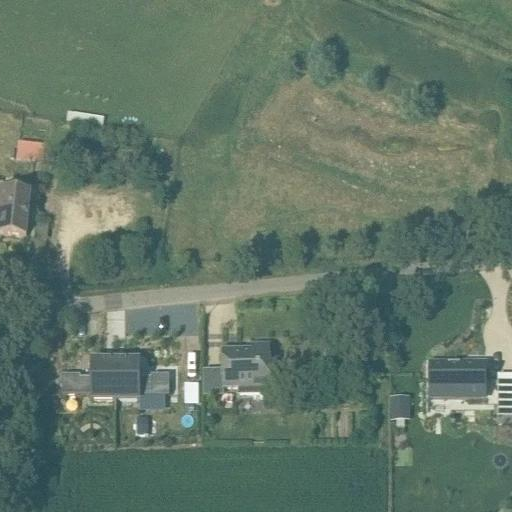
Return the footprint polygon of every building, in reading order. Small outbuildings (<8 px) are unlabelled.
[(46,147),(33,146),(31,164),(44,166),(46,147)] [(0,236),(27,239),(32,197),(0,193),(0,236)] [(332,358),(332,376),(356,376),(357,343),(328,343),(328,358),(332,358)] [(253,352),(223,353),(223,392),(242,392),(242,396),(270,396),(271,347),(253,347),(253,352)] [(92,402),(116,402),(117,364),(93,364),(92,380),(81,380),(81,378),(63,378),(62,398),(92,398),(92,402)] [(141,364),(117,364),(116,402),(140,402),(140,398),(170,398),(170,378),(152,378),(152,380),(140,380),(141,364)] [(485,401),(485,369),(431,369),(431,401),(485,401)] [(511,407),(511,378),(499,379),(499,408),(511,407)] [(200,389),(187,389),(187,399),(200,399),(200,389)] [(408,400),(393,400),(393,423),(409,423),(408,400)]
